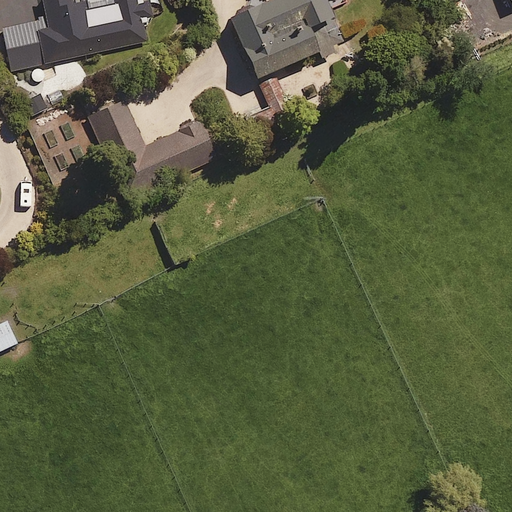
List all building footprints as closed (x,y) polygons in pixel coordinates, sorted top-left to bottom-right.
[(157,0),(45,0),(39,1),(52,64),(147,44),(142,22),(154,19),(151,8),(159,6),(157,0)] [(350,0),(259,0),(262,5),(230,19),(257,84),(320,57),(322,64),(338,57),(336,51),(344,47),(329,9),(350,0)] [(49,61),(42,29),(5,37),(11,69),(49,61)] [(144,149),(128,110),(95,124),(126,199),(216,162),(200,126),(144,149)] [(0,347),(16,340),(5,317),(0,319),(0,347)]
